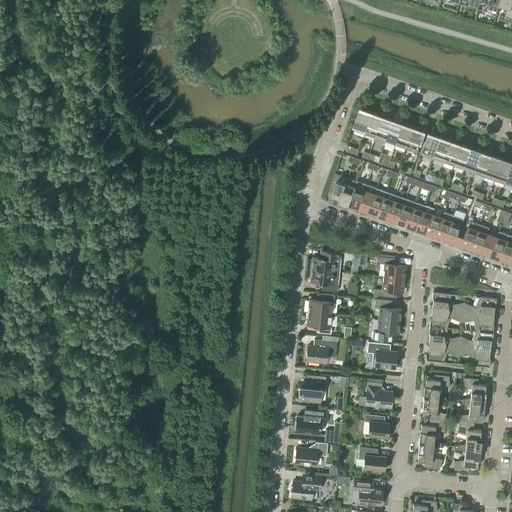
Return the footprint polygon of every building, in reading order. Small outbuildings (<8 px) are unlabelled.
[(480,0),(460,0),(459,4),(478,9),(480,0)] [(500,0),(480,0),(478,9),(496,14),(500,0)] [(511,0),(500,0),(496,14),(511,18),(511,0)] [(365,134),(372,113),(362,109),(360,114),(359,114),(353,130),(365,134)] [(375,137),(383,116),(372,113),(365,134),(375,137)] [(385,141),(393,120),(383,116),(375,137),(385,141)] [(395,145),(403,124),(393,120),(385,141),(395,145)] [(406,148),(413,127),(403,124),(395,145),(406,148)] [(425,131),(413,127),(406,148),(417,152),(425,131)] [(433,158),(441,137),(429,133),(422,154),(433,158)] [(444,162),(451,141),(441,137),(433,158),(444,162)] [(454,166),(461,144),(451,141),(444,162),(454,166)] [(464,169),(472,148),(461,144),(454,166),(464,169)] [(346,151),(357,155),(359,149),(348,145),(346,151)] [(474,173),(482,152),(472,148),(464,169),(474,173)] [(484,176),(492,155),(482,152),(474,173),(484,176)] [(495,180),(502,159),(492,155),(484,176),(495,180)] [(505,184),(511,163),(511,162),(502,159),(495,180),(505,184)] [(349,178),(335,173),(329,191),(332,192),(330,200),(340,203),(349,178)] [(358,181),(349,178),(340,203),(349,206),(349,205),(358,181)] [(367,184),(358,181),(349,205),(359,208),(367,184)] [(377,188),(367,184),(359,208),(369,212),(377,188)] [(387,191),(377,188),(369,212),(378,215),(387,191)] [(396,195),(387,191),(378,215),(388,219),(396,195)] [(406,198),(396,195),(388,219),(397,222),(406,198)] [(415,202),(406,198),(397,222),(407,225),(415,202)] [(425,205),(415,202),(407,225),(417,229),(425,205)] [(435,208),(425,205),(417,229),(426,232),(433,214),(435,208)] [(454,215),(444,212),(442,217),(436,236),(445,239),(454,215)] [(442,217),(433,214),(426,232),(436,236),(442,217)] [(464,219),(454,215),(445,239),(458,244),(461,245),(463,238),(461,237),(458,236),(464,219)] [(461,245),(471,248),(480,225),(470,221),(463,238),(461,245)] [(490,228),(480,225),(471,248),(481,252),(488,234),(490,228)] [(509,235),(499,231),(497,237),(491,255),(500,259),(509,235)] [(497,237),(488,234),(481,252),(491,255),(497,237)] [(511,255),(511,235),(509,235),(500,259),(510,262),(511,255)] [(325,258),(312,256),(311,269),(339,272),(341,252),(326,251),(325,258)] [(358,272),(360,257),(353,256),(351,271),(358,272)] [(385,263),(383,276),(404,278),(405,265),(394,264),(394,258),(377,256),(376,262),(385,263)] [(339,272),(311,269),(310,281),(323,283),(322,290),(337,291),(339,272)] [(402,292),(404,278),(383,276),(382,289),(374,289),(373,295),(390,297),(391,290),(402,292)] [(433,300),(432,309),(463,312),(464,301),(463,301),(463,302),(452,304),(450,294),(452,294),(433,292),(432,300),(433,300)] [(309,299),(308,312),(331,314),(333,302),(334,302),(334,295),(320,293),(320,300),(309,299)] [(464,301),(463,312),(493,315),(494,306),(495,306),(496,298),(477,296),(477,297),(478,297),(475,307),(464,302),(464,301)] [(379,307),(378,319),(399,321),(401,309),(391,308),(392,301),(375,299),(374,307),(379,307)] [(461,323),(463,312),(432,309),(431,318),(430,318),(429,326),(448,328),(448,327),(447,327),(450,318),(461,322),(461,323)] [(330,327),(331,314),(308,312),(306,325),(317,326),(317,332),(330,334),(331,327),(330,327)] [(492,324),(493,315),(463,312),(461,323),(462,323),(462,322),(473,320),(475,330),(473,330),(493,332),(493,324),(492,324)] [(398,333),(399,321),(378,319),(377,331),(372,330),(371,338),(388,340),(388,332),(398,333)] [(459,346),(460,335),(460,336),(448,338),(447,328),(448,328),(429,326),(428,334),(429,334),(428,343),(459,346)] [(492,340),(493,332),(473,330),(473,331),(475,331),(471,340),(460,336),(461,335),(460,335),(459,346),(490,349),(491,340),(492,340)] [(357,355),(357,349),(363,349),(363,338),(354,338),(353,355),(357,355)] [(327,356),(335,356),(337,341),(323,340),(314,339),(313,346),(307,345),(306,361),(326,363),(327,356)] [(367,352),(373,353),(372,357),(374,359),(375,359),(375,366),(395,368),(396,352),(388,351),(387,349),(387,343),(368,341),(367,352)] [(458,357),(459,346),(428,343),(427,352),(426,352),(426,360),(445,362),(445,361),(443,361),(447,351),(458,356),(458,357)] [(489,358),(490,349),(459,346),(458,357),(458,356),(470,354),(472,364),(470,364),(489,366),(490,358),(489,358)] [(426,378),(424,396),(445,399),(446,397),(438,394),(439,386),(449,385),(449,376),(434,374),(434,379),(426,378)] [(325,376),(320,376),(306,375),(306,381),(303,380),(302,385),(299,385),(298,399),(306,400),(306,401),(313,401),(313,400),(320,401),(321,388),(324,388),(325,376)] [(462,399),(462,401),(484,403),(485,384),(478,384),(478,379),(463,377),(461,386),(471,389),(470,397),(462,399)] [(380,390),(380,388),(381,383),(368,382),(366,397),(375,409),(379,406),(391,407),(392,391),(380,390)] [(445,401),(445,399),(424,396),(422,415),(430,416),(429,420),(444,422),(446,413),(436,410),(437,402),(445,401)] [(482,421),(484,403),(462,401),(462,402),(469,405),(468,414),(458,415),(459,423),(473,425),(474,420),(482,421)] [(308,417),(296,416),(295,431),(319,433),(321,419),(323,419),(324,410),(309,409),(308,417)] [(364,420),(369,421),(368,435),(387,437),(389,423),(378,421),(379,415),(365,414),(364,420)] [(445,431),(444,422),(429,420),(429,425),(421,424),(419,442),(441,445),(441,443),(434,440),(434,431),(445,431)] [(473,429),(473,425),(459,423),(456,432),(466,435),(465,443),(458,445),(457,446),(479,448),(481,430),(473,429)] [(327,443),(315,442),(314,449),(296,447),(294,463),(303,464),(304,466),(309,466),(310,464),(316,465),(317,457),(319,455),(326,456),(327,443)] [(441,446),(441,445),(419,442),(417,461),(425,461),(425,466),(439,468),(442,459),(432,456),(433,448),(441,446)] [(358,458),(364,459),(363,468),(384,470),(384,468),(386,468),(386,463),(385,463),(386,456),(375,455),(376,448),(359,446),(358,458)] [(479,448),(457,446),(457,448),(465,451),(464,460),(453,460),(454,469),(468,471),(467,473),(475,474),(476,467),(477,467),(479,448)] [(291,492),(291,495),(291,497),(311,499),(312,490),(314,489),(319,489),(321,476),(305,474),(304,482),(293,481),(292,485),(291,486),(290,488),(290,491),(291,492)] [(353,489),(359,490),(357,503),(381,505),(382,488),(368,486),(369,480),(354,479),(353,489)] [(413,504),(412,511),(426,511),(437,510),(436,501),(421,500),(421,504),(413,504)] [(472,511),(473,510),(465,509),(465,504),(451,503),(448,511),(450,511),(472,511)]
